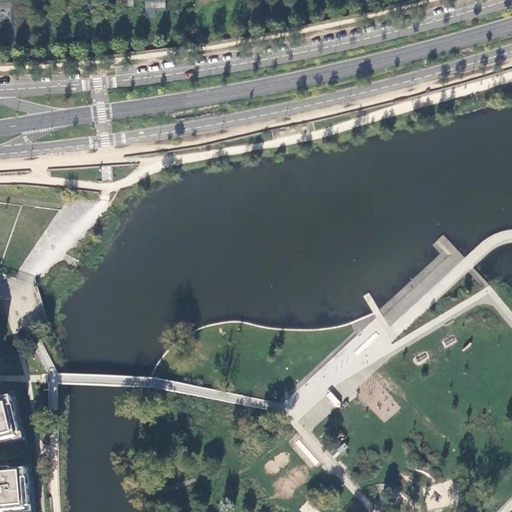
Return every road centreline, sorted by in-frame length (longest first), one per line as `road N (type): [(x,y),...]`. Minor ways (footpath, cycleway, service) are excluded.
road 1 (primary): [(0,153),(282,109),(511,49)]
road 2 (primary): [(507,0),(233,64),(0,92)]
road 3 (unknown): [(377,356),(510,506)]
